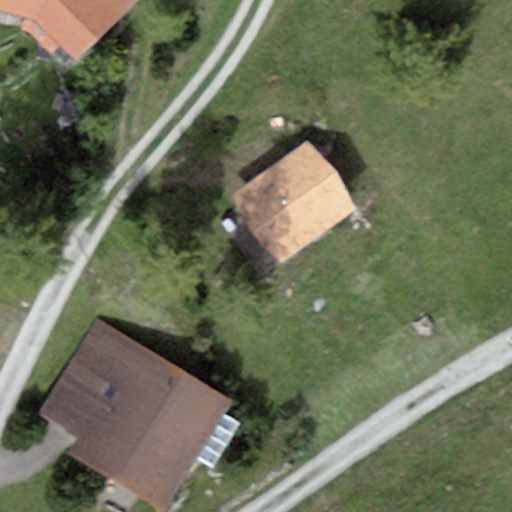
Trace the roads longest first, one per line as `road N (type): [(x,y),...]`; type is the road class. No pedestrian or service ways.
road 1 (track): [(255,0),(201,82),(88,219),(0,394)]
road 2 (track): [(259,511),(362,433),(511,347)]
